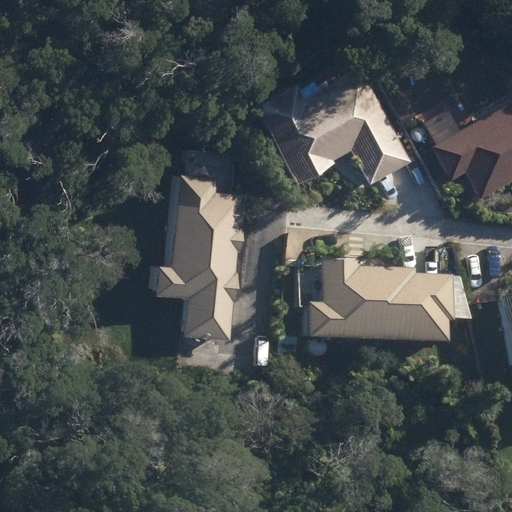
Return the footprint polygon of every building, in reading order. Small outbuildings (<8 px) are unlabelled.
[(287,76),(247,96),(288,177),(328,157),(327,155),(345,146),(362,179),(403,157),(356,65),(297,96),(287,76)] [(511,94),(427,142),(444,174),(459,166),(475,194),(511,173),(511,94)] [(208,172),(169,168),(160,259),(150,258),(147,286),(181,289),(178,328),(221,332),(225,293),(228,294),(237,191),(207,188),(208,172)] [(300,302),(298,335),(441,341),(442,318),(445,319),(447,274),(408,273),(408,267),(352,265),(353,260),(316,259),(314,302),(300,302)] [(511,362),(511,292),(497,295),(508,363),(511,362)]
